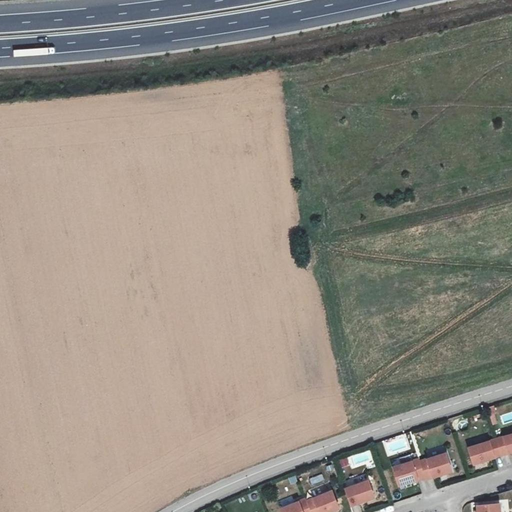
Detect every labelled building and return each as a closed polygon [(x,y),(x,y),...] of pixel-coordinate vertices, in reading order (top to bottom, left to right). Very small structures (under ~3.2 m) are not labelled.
[(511,439),(492,446),(497,461),(511,456),(511,439)] [(468,470),(497,461),(492,446),(464,454),(468,470)] [(361,454),(362,463),(371,462),(369,453),(361,454)] [(341,467),(349,465),(347,457),(339,460),(341,467)] [(421,483),(422,485),(447,477),(442,459),(416,467),(421,483)] [(389,474),(395,491),(421,483),(416,467),(415,465),(389,474)] [(365,475),(351,479),(353,484),(366,480),(365,475)] [(341,492),(347,510),(371,502),(364,484),(341,492)] [(306,511),(336,511),(329,494),(304,505),(306,511)] [(279,511),(306,511),(304,505),(303,502),(279,511)]
